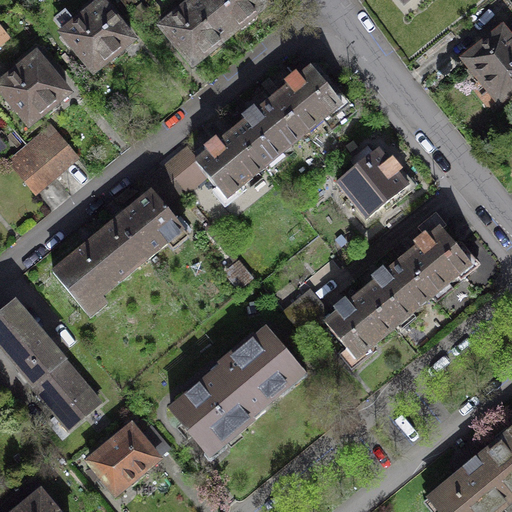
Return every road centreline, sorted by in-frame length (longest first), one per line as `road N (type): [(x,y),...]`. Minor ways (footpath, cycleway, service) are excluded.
road 1 (residential): [(0,273),(332,1)]
road 2 (residential): [(511,288),(244,511)]
road 3 (residential): [(332,1),(511,228)]
road 4 (residential): [(349,511),(511,374)]
